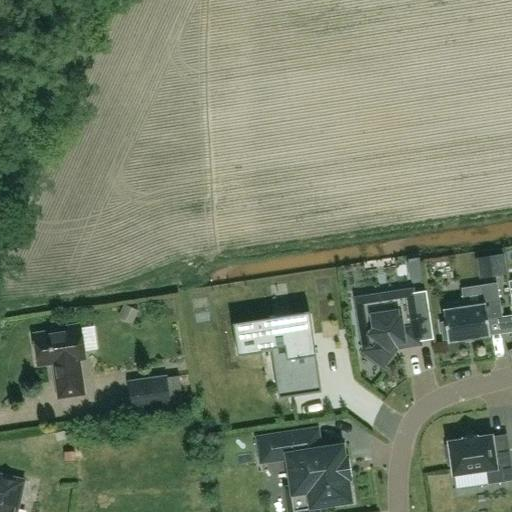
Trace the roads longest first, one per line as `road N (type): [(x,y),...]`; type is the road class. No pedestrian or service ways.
road 1 (tertiary): [(0,189),(80,0)]
road 2 (residential): [(398,511),(403,444),(413,420),(442,398),(511,376)]
